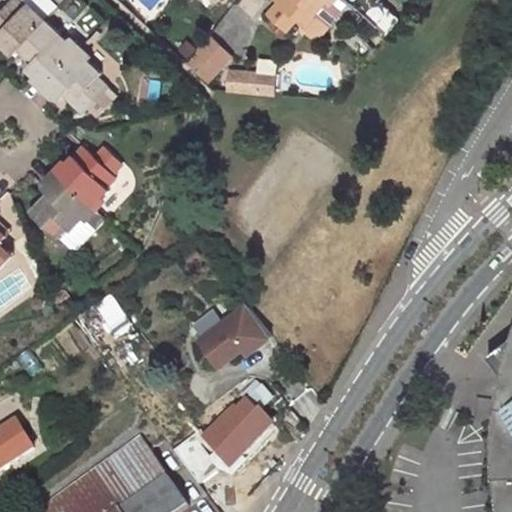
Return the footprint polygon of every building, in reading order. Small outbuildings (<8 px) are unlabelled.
[(48,0),(13,0),(0,14),(0,41),(14,55),(21,47),(48,19),(58,8),(48,0)] [(279,0),(280,1),(270,13),(289,31),(300,17),(305,23),(314,12),(318,16),(331,0),(279,0)] [(80,50),(48,19),(21,47),(36,61),(28,69),(47,86),(80,50)] [(206,40),(186,62),(207,82),(227,60),(206,40)] [(100,77),(104,73),(80,50),(47,86),(63,100),(68,95),(87,112),(91,107),(100,115),(115,100),(106,92),(111,87),(100,77)] [(278,94),(277,67),(227,69),(228,95),(278,94)] [(89,150),(107,167),(116,157),(99,140),(89,150)] [(89,150),(86,146),(60,174),(95,208),(112,190),(109,188),(118,177),(107,167),(89,150)] [(51,194),(33,213),(60,237),(69,227),(74,231),(95,208),(60,174),(45,189),(51,194)] [(0,216),(2,215),(0,213),(0,271),(15,255),(3,243),(8,237),(0,228),(0,216)] [(0,228),(8,237),(12,233),(0,220),(0,228)] [(248,304),(200,340),(220,367),(245,348),(251,354),(273,336),(248,304)] [(502,373),(499,388),(497,399),(477,397),(475,420),(484,421),(496,414),(494,451),(495,471),(496,490),(499,510),(499,511),(511,511),(511,336),(489,356),(502,373)] [(274,399),(262,388),(238,412),(236,410),(207,439),(219,451),(236,468),(264,439),(250,425),(274,399)] [(37,449),(19,422),(0,434),(0,466),(3,471),(37,449)] [(183,511),(191,506),(142,437),(36,511),(183,511)] [(219,451),(207,439),(202,444),(214,457),(219,451)] [(244,488),(223,465),(206,480),(227,503),(244,488)]
